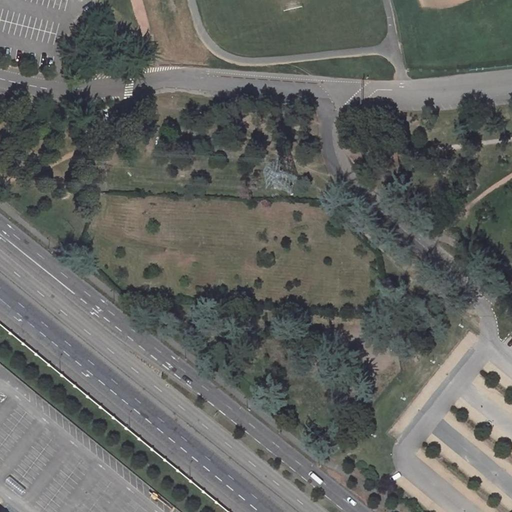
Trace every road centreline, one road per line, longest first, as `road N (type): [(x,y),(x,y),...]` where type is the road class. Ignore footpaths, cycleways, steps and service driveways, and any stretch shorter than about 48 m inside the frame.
road 1 (primary): [(357,511),(86,294)]
road 2 (primary): [(28,310),(272,511)]
road 3 (track): [(344,161),(511,139)]
